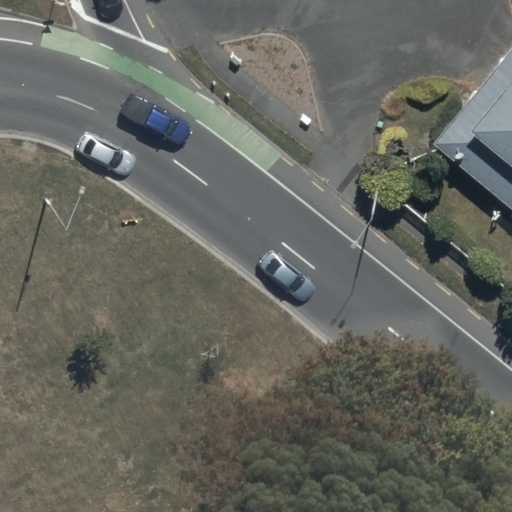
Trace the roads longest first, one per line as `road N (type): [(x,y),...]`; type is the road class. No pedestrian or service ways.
road 1 (secondary): [(142,130),(511,421)]
road 2 (secondary): [(0,86),(84,102),(142,130)]
road 3 (tertiary): [(102,0),(142,130)]
